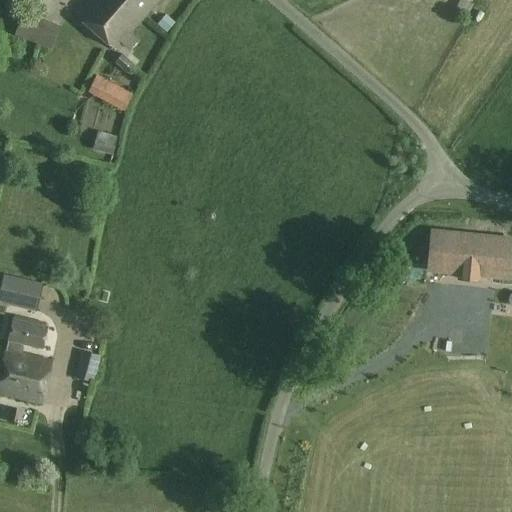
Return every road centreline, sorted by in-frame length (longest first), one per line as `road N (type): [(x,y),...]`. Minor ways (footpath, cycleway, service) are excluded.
road 1 (unclassified): [(256,511),(315,343),(364,267),(441,182)]
road 2 (unclassified): [(441,182),(436,146),(417,115),(271,0)]
